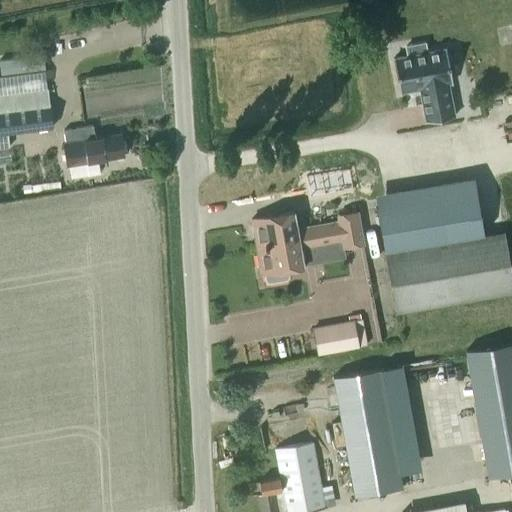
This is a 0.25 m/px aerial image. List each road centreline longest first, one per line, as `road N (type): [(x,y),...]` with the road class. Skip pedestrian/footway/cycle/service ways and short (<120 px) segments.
road 1 (unclassified): [(206,511),(179,0)]
road 2 (track): [(189,169),(348,139),(374,143),(397,185),(511,164)]
